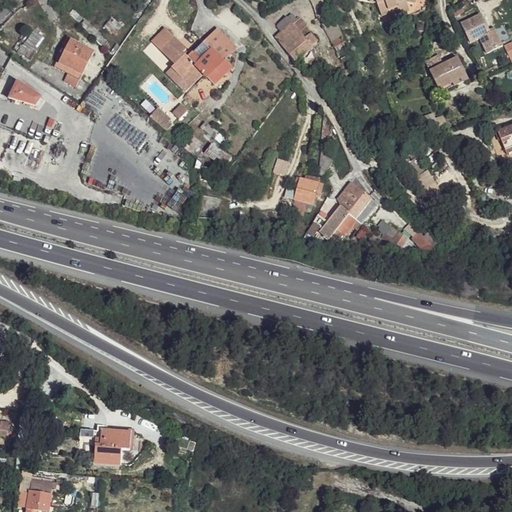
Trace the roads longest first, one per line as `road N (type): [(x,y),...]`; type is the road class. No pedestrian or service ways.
road 1 (motorway): [(0,289),(220,405),(400,457),(511,463)]
road 2 (motorway): [(0,237),(511,370)]
road 3 (motorway): [(381,307),(0,208)]
road 4 (residential): [(235,0),(329,113),(354,172)]
road 5 (motorway): [(511,342),(381,307)]
road 6 (residential): [(110,409),(0,333)]
road 7 (motorway): [(511,321),(427,305),(381,307)]
